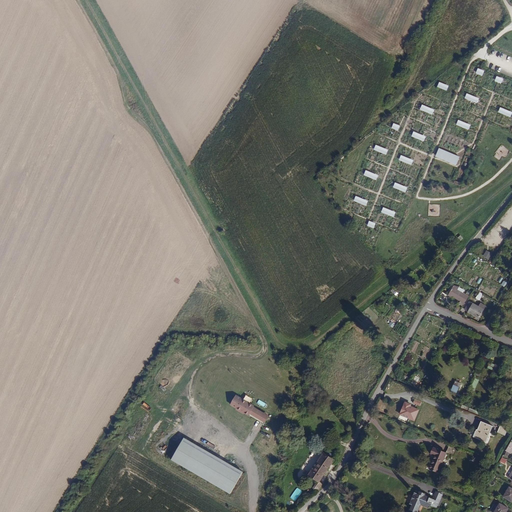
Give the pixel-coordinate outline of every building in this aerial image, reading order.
[(410,12),(421,18),(423,14),(413,8),(410,12)] [(438,159),(456,166),(459,159),(441,151),(438,159)] [(483,256),(489,259),(492,253),(486,250),(483,256)] [(468,297),(455,289),(451,296),(461,302),(459,304),(462,306),(468,297)] [(465,311),(479,319),(486,306),(481,303),(479,307),(470,302),(465,311)] [(186,318),(185,331),(236,333),(237,321),(186,318)] [(499,373),(501,367),(495,365),(493,371),(499,373)] [(475,390),(479,380),(476,378),(471,388),(475,390)] [(457,393),(461,383),(455,381),(451,390),(457,393)] [(270,414),(237,394),(230,405),(264,425),(270,414)] [(485,441),(492,426),(481,421),(475,436),(485,441)] [(508,428),(501,425),(498,432),(505,435),(508,428)] [(244,472),(184,438),(172,459),(231,494),(244,472)] [(454,454),(456,448),(449,446),(446,453),(454,454)] [(438,472),(446,453),(434,448),(432,454),(435,455),(430,468),(438,472)] [(319,482),(333,459),(320,451),(306,473),(319,482)] [(511,501),(511,488),(509,487),(503,497),(511,501)] [(438,509),(445,495),(436,492),(433,499),(425,496),(425,494),(420,492),(419,494),(415,493),(411,504),(413,505),(411,509),(410,509),(409,511),(417,511),(421,504),(431,509),(432,506),(438,509)] [(494,511),(506,511),(508,508),(500,503),(494,511)]
